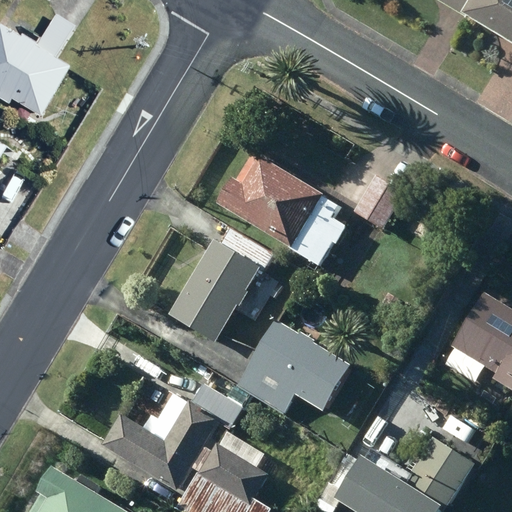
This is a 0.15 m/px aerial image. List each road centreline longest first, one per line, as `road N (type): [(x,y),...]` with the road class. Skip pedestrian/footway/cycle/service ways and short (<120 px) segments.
road 1 (residential): [(224,0),(0,377)]
road 2 (residential): [(240,0),(511,151)]
